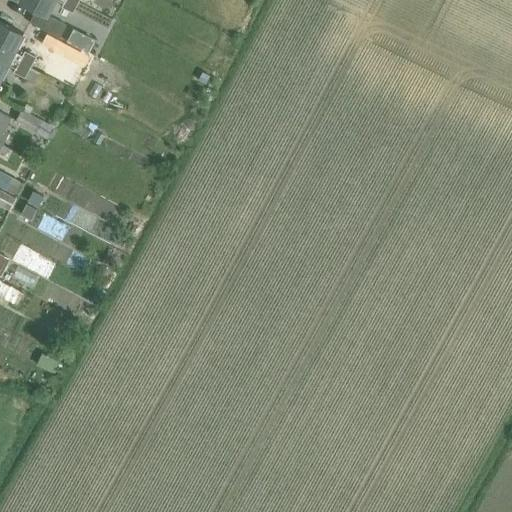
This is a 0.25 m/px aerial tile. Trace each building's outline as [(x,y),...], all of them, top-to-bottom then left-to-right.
[(73,12),(78,2),(74,0),(18,0),(36,9),(30,22),(60,38),(67,25),(47,15),(54,0),(59,0),(64,2),(62,6),(73,12)] [(93,37),(108,42),(114,24),(99,19),(93,37)] [(0,51),(30,67),(35,57),(24,51),(22,55),(14,51),(23,34),(0,21),(0,51)] [(24,77),(30,67),(0,51),(0,77),(8,63),(15,67),(13,71),(24,77)] [(47,138),(54,126),(20,110),(14,121),(47,138)] [(0,186),(14,194),(20,182),(0,171),(0,186)] [(0,205),(10,211),(16,199),(0,190),(0,205)] [(38,206),(43,195),(33,190),(27,201),(38,206)] [(55,207),(64,213),(72,199),(63,193),(55,207)] [(37,209),(26,204),(20,215),(31,221),(37,209)]
